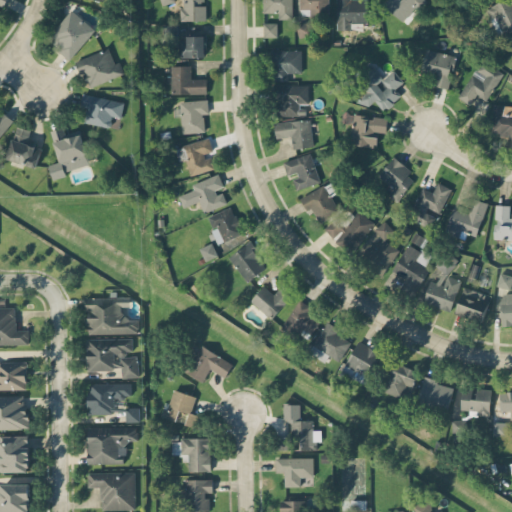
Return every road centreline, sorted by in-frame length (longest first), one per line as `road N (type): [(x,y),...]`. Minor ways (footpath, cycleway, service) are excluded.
road 1 (residential): [(240,0),(260,170),(295,253),(415,337),(475,361),(511,363)]
road 2 (residential): [(65,511),(64,302),(48,281),(0,276)]
